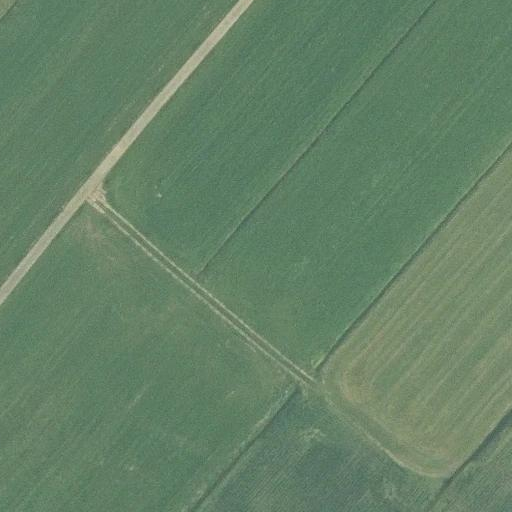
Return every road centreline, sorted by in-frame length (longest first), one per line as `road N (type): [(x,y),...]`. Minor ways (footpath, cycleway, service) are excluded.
road 1 (track): [(0,297),(247,0)]
road 2 (track): [(306,378),(87,193)]
